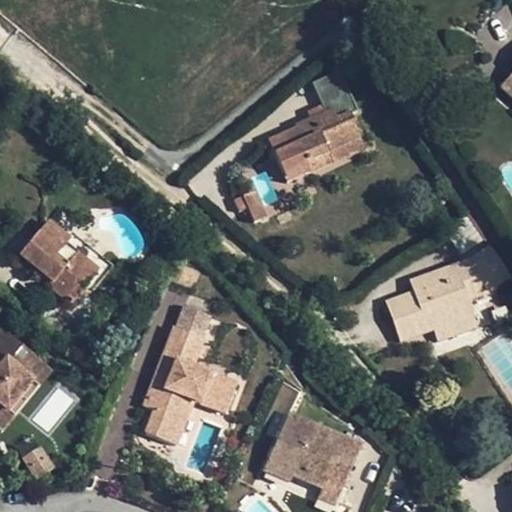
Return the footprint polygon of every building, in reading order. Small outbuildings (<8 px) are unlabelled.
[(511,73),(500,88),(511,98),(511,73)] [(326,152),(360,138),(350,114),(336,120),(332,111),(295,127),(302,143),(297,145),(309,173),(332,163),(326,152)] [(365,148),(360,138),(326,152),(332,163),(365,148)] [(249,222),(266,216),(257,191),(240,197),(249,222)] [(63,245),(68,238),(47,222),(20,255),(51,280),(49,284),(71,303),(97,272),(63,245)] [(71,235),(68,238),(63,245),(97,272),(103,276),(110,267),(71,235)] [(490,248),(489,247),(470,259),(469,261),(481,296),(482,295),(510,277),(490,248)] [(420,291),(412,293),(385,303),(399,342),(432,330),(472,315),(467,301),(481,296),(469,261),(416,281),(420,291)] [(409,283),(412,293),(420,291),(416,281),(409,283)] [(477,328),(472,315),(432,330),(437,343),(477,328)] [(204,410),(217,380),(194,370),(205,343),(175,330),(141,408),(155,414),(145,436),(174,448),(192,405),(204,410)] [(43,367),(0,331),(0,408),(1,408),(5,410),(43,367)] [(0,428),(49,372),(43,367),(5,410),(1,408),(0,408),(0,428)] [(237,389),(217,380),(204,410),(224,417),(237,389)] [(302,478),(299,484),(319,493),(322,486),(340,495),(359,454),(286,422),(262,475),(287,487),(290,480),(293,474),(302,478)] [(290,480),(299,484),(302,478),(293,474),(290,480)] [(331,511),(332,511),(340,495),(322,486),(319,493),(315,505),(331,511)]
